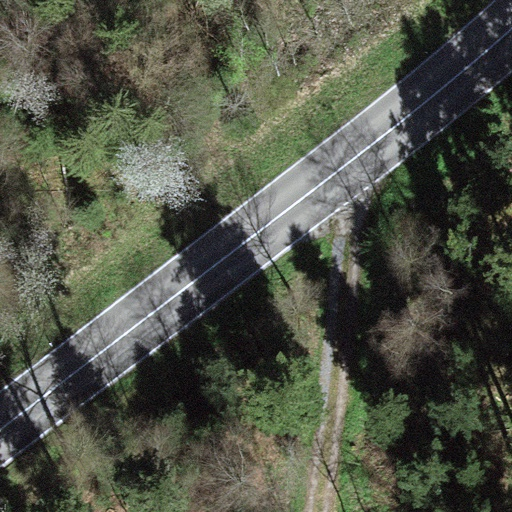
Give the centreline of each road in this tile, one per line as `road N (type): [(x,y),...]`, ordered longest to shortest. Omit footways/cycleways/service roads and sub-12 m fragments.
road 1 (secondary): [(0,429),(511,27)]
road 2 (track): [(317,511),(349,240),(350,161)]
